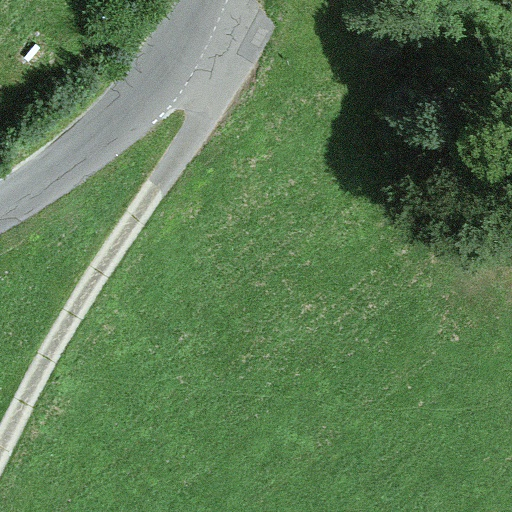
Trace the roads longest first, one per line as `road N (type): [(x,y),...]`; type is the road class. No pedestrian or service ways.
road 1 (track): [(190,41),(206,81),(197,126),(41,364),(0,450)]
road 2 (tertiary): [(0,203),(119,121),(190,41),(213,0)]
